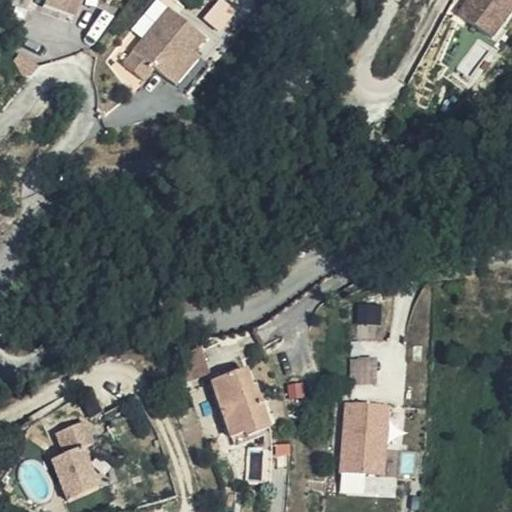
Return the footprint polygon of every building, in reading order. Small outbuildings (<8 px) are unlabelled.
[(47,0),(47,2),(76,14),(81,0),(47,0)] [(222,0),(220,0),(207,18),(221,29),(235,10),(222,0)] [(511,0),(468,0),(461,9),(495,36),(511,14),(511,0)] [(172,78),(195,52),(207,35),(171,5),(126,61),(148,79),(159,67),(172,78)] [(202,57),(195,52),(172,78),(179,84),(202,57)] [(212,372),(205,348),(185,354),(193,378),(212,372)] [(245,367),(227,373),(232,385),(217,390),(234,436),(247,431),(249,435),(273,427),(260,388),(253,389),(245,367)] [(227,373),(213,378),(217,390),(232,385),(227,373)] [(392,404),(349,401),(347,437),(349,438),(348,449),(345,448),(344,471),(387,474),(392,404)] [(103,488),(91,444),(95,443),(90,422),(58,430),(65,456),(55,459),(65,498),(103,488)]
